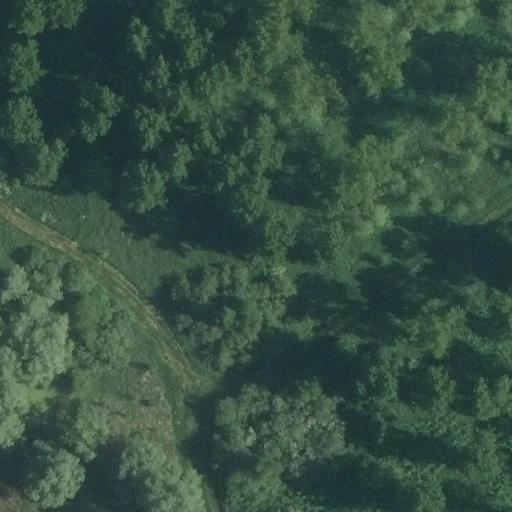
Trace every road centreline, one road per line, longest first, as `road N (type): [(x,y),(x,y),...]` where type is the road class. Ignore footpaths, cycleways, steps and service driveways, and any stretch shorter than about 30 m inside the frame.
road 1 (track): [(0,211),(100,274),(209,391),(207,439),(230,511)]
road 2 (track): [(511,205),(311,347),(209,391)]
